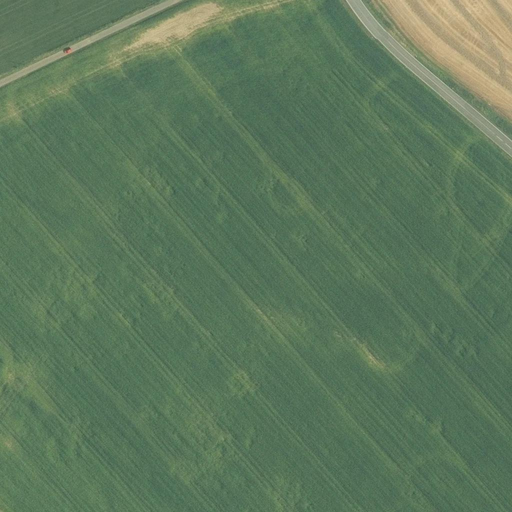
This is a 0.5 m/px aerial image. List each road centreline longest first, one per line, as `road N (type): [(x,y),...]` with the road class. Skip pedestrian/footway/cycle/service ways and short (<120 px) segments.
road 1 (secondary): [(511,149),(387,44),(353,0)]
road 2 (unclassified): [(0,84),(177,0)]
